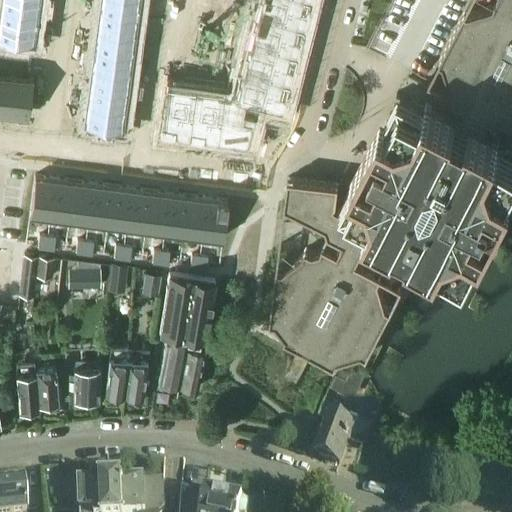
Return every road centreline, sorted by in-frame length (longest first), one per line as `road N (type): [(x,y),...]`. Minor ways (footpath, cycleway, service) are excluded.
road 1 (residential): [(270,192),(0,157)]
road 2 (residential): [(432,511),(346,497),(211,449)]
road 3 (residential): [(0,455),(117,441),(211,449)]
road 4 (residential): [(270,192),(309,134),(340,0)]
